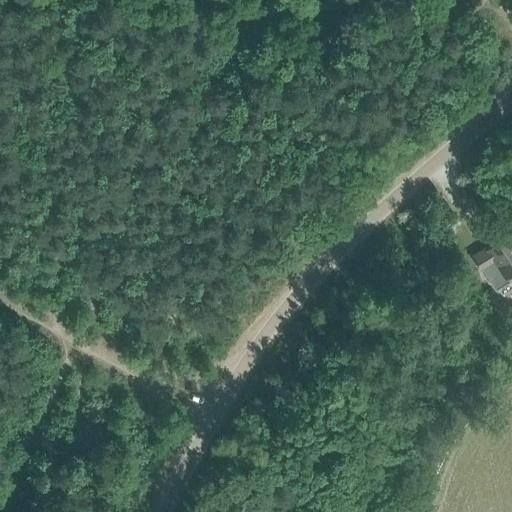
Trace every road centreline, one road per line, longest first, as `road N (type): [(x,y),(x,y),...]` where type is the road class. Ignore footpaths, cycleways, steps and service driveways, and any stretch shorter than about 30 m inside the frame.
road 1 (unknown): [(476,0),(321,89),(121,237),(87,353),(79,403),(86,462),(75,511)]
road 2 (unclassified): [(172,511),(222,412),(298,300),(384,201),(511,96)]
